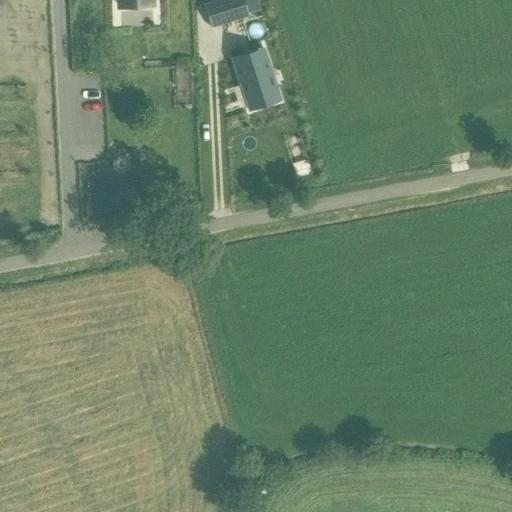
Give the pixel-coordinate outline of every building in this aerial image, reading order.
[(246,0),(211,0),(189,7),(196,25),(250,8),(246,0)] [(38,78),(38,45),(27,45),(27,2),(10,2),(10,45),(5,45),(5,78),(38,78)] [(119,73),(172,65),(165,15),(112,23),(119,73)] [(268,41),(235,52),(254,109),(287,98),(268,41)] [(200,121),(209,118),(202,99),(192,103),(200,121)]
